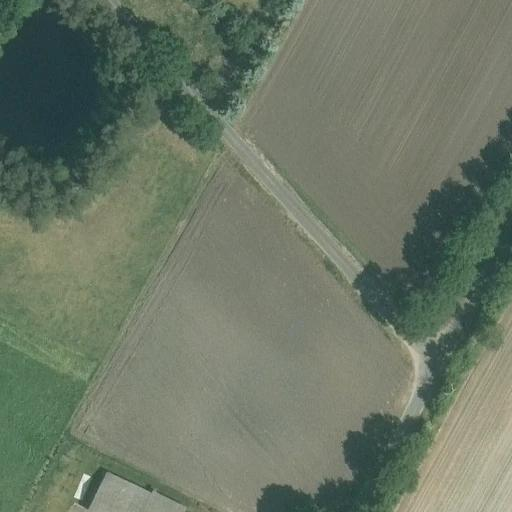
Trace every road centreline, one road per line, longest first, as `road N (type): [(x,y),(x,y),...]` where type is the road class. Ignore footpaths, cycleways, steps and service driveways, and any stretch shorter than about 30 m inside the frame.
road 1 (unclassified): [(443,373),(107,0)]
road 2 (unclassified): [(443,373),(369,511)]
road 3 (unclassified): [(511,246),(443,373)]
